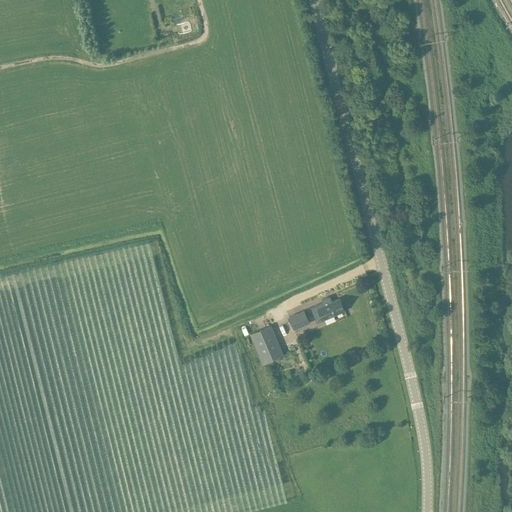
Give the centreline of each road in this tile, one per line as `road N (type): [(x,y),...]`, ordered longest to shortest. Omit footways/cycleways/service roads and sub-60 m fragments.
road 1 (tertiary): [(427,511),(426,460),(407,365),(312,0)]
road 2 (track): [(200,0),(200,40),(110,65),(46,57),(0,67)]
